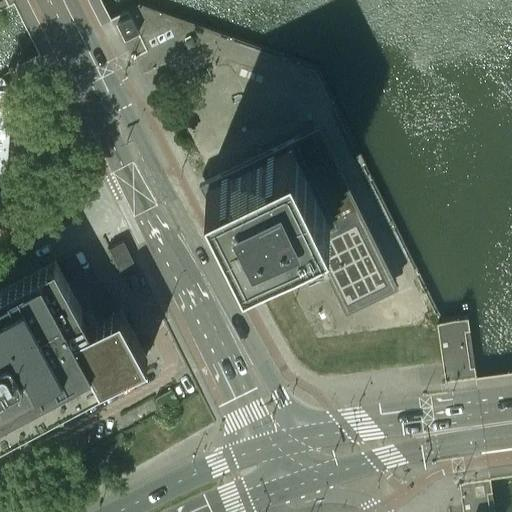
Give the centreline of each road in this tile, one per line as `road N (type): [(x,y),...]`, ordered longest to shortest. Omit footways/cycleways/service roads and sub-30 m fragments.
road 1 (secondary): [(301,436),(158,173)]
road 2 (secondary): [(133,188),(273,443)]
road 3 (unknown): [(314,84),(427,321)]
road 4 (primary): [(511,398),(404,411),(301,436)]
road 5 (primary): [(302,476),(511,432)]
road 6 (secondary): [(47,0),(133,188)]
road 7 (secondary): [(158,173),(70,0)]
road 8 (primary): [(273,443),(116,511)]
road 9 (residential): [(133,188),(0,259)]
